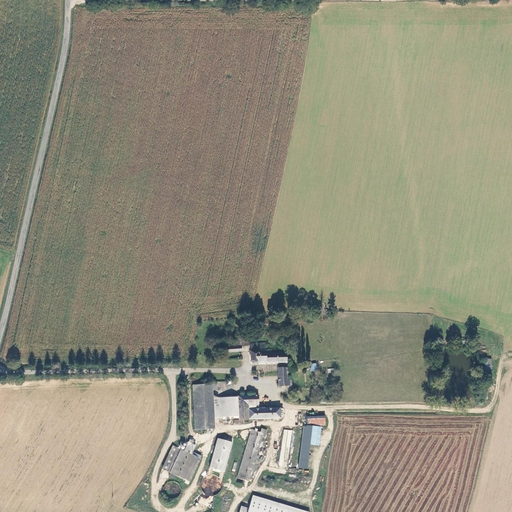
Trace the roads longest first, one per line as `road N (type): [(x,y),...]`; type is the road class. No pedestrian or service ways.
road 1 (unclassified): [(0,331),(67,0)]
road 2 (unclassified): [(0,369),(233,370),(290,406)]
road 3 (track): [(511,352),(500,357),(489,397),(476,410),(290,406)]
road 4 (track): [(67,2),(247,0)]
